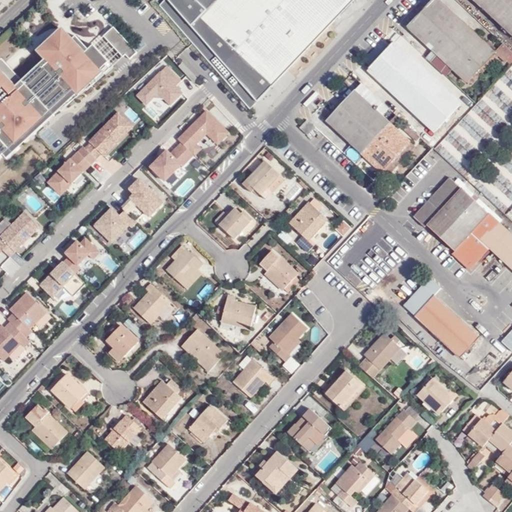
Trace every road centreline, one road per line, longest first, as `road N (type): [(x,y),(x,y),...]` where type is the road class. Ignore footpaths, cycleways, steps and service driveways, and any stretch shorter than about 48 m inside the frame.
road 1 (residential): [(185,511),(354,324),(321,286)]
road 2 (residential): [(0,296),(213,84)]
road 3 (residential): [(275,119),(463,288)]
road 4 (residential): [(70,341),(182,220)]
road 5 (residential): [(275,119),(385,0)]
